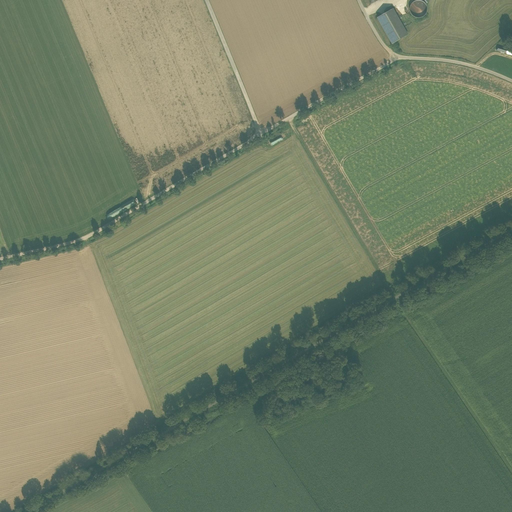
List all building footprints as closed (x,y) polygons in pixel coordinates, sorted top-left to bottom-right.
[(427,9),(427,6),(425,4),(423,1),(420,0),(417,0),(416,0),(414,1),(412,3),(410,5),(409,8),(409,12),(411,14),(413,17),(416,18),(419,18),(422,17),(425,15),(427,13),(427,9)] [(377,18),(392,44),(408,35),(398,17),(393,9),(377,18)] [(511,73),(511,67),(491,59),(489,65),(511,73)] [(271,145),(289,135),(288,133),(270,143),(271,145)] [(226,138),(216,142),(220,152),(234,146),(231,139),(227,141),(226,138)] [(207,154),(181,169),(184,174),(210,160),(207,154)]
